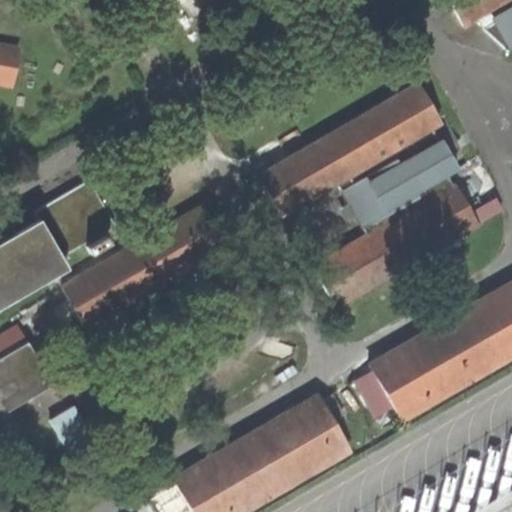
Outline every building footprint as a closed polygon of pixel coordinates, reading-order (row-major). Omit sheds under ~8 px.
[(503,0),(443,0),(458,26),(477,15),(503,0)] [(511,0),(503,0),(477,15),(481,24),(475,28),(506,52),(511,48),(511,0)] [(0,81),(16,83),(21,40),(0,37),(0,81)] [(333,185),(430,130),(437,126),(414,86),(258,176),(281,216),(333,185)] [(438,144),(430,130),(333,185),(345,206),(337,211),(345,224),(352,220),(364,240),(454,188),(447,176),(457,170),(441,142),(438,144)] [(0,308),(62,272),(56,263),(110,231),(82,185),(28,216),(33,225),(12,238),(7,229),(0,233),(0,308)] [(477,227),(454,188),(364,240),(311,271),(333,310),(477,227)] [(235,245),(223,224),(213,230),(202,211),(59,293),(82,334),(235,245)] [(511,356),(511,287),(368,369),(398,422),(511,356)] [(0,421),(48,394),(24,353),(0,367),(0,421)] [(186,511),(244,511),(346,454),(330,427),(341,420),(329,400),(318,406),(315,401),(170,484),(186,511)] [(68,465),(92,451),(73,417),(49,430),(68,465)] [(505,511),(511,508),(511,481),(459,511),(505,511)]
